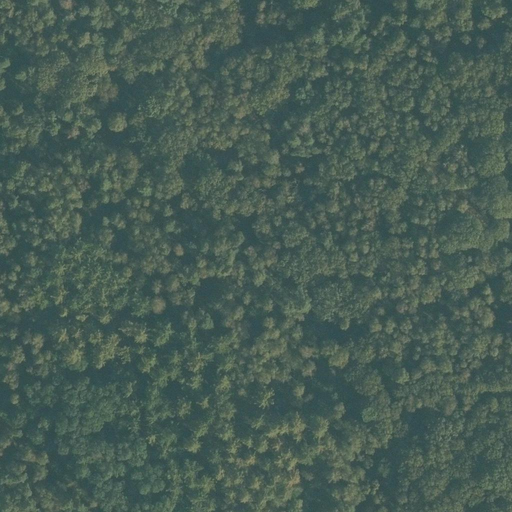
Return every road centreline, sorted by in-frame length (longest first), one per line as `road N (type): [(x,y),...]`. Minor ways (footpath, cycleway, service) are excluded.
road 1 (track): [(511,358),(384,365),(330,261),(194,153),(93,31)]
road 2 (track): [(93,31),(0,109)]
